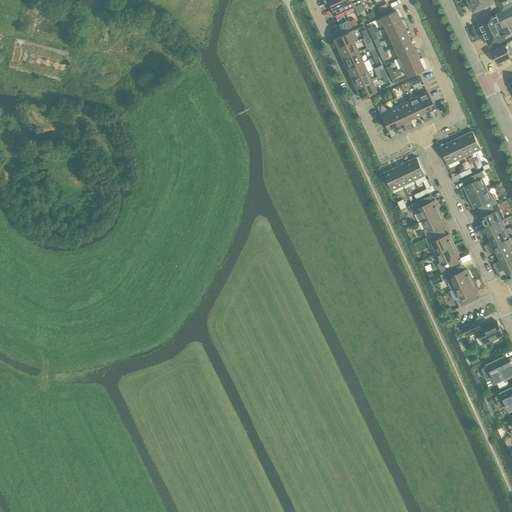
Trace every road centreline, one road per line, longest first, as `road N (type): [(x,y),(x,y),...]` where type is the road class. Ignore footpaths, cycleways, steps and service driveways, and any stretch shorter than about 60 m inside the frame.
road 1 (residential): [(497,295),(424,133)]
road 2 (residential): [(424,133),(456,112),(402,0)]
